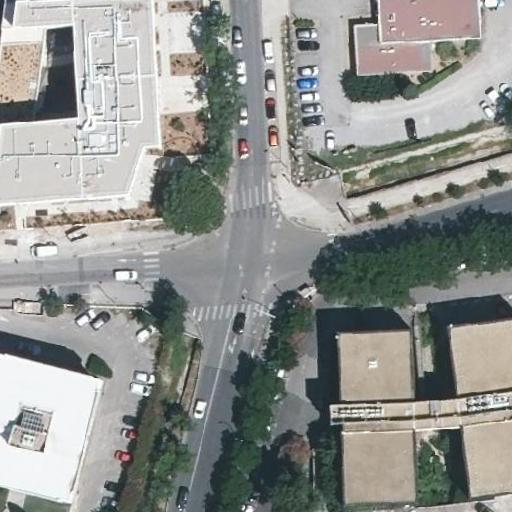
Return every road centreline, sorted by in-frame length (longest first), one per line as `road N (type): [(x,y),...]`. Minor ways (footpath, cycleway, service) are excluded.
road 1 (unknown): [(244,3),(330,7),(345,99),(372,110),(409,103),(493,59),(510,38),(510,0)]
road 2 (secondary): [(248,259),(339,252),(511,202)]
road 3 (residential): [(248,259),(186,511)]
road 4 (residential): [(244,0),(253,184),(248,259)]
road 5 (secondary): [(0,271),(248,259)]
road 6 (unknown): [(122,0),(128,162)]
